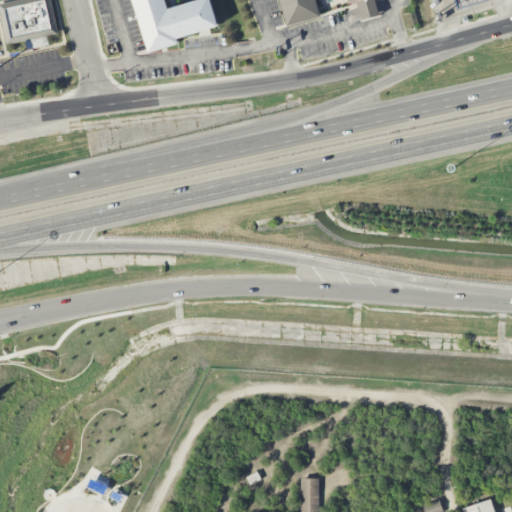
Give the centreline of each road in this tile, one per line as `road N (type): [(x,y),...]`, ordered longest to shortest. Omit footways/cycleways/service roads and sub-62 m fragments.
road 1 (motorway): [(511,28),(287,121),(0,197)]
road 2 (motorway): [(0,235),(511,126)]
road 3 (motorway): [(511,90),(0,198)]
road 4 (motorway): [(0,248),(218,253),(511,301)]
road 5 (secondary): [(0,320),(219,288),(511,302)]
road 6 (secondary): [(455,45),(307,83),(0,123)]
